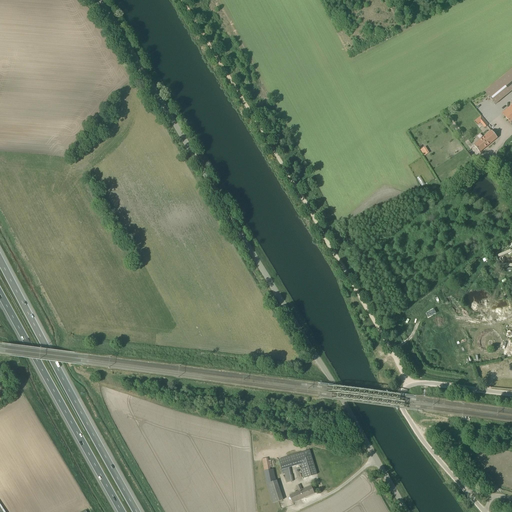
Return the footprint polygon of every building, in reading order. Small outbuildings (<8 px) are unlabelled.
[(500,78),(484,91),(494,104),(510,91),(500,78)] [(511,105),(502,114),(511,124),(511,123),(511,105)] [(479,153),(497,138),(491,131),(473,146),(479,153)] [(424,156),(429,153),(424,146),(419,150),(424,156)] [(417,178),(422,186),(425,185),(420,176),(417,178)] [(309,450),(298,454),(278,460),(281,470),(290,467),(301,464),(305,478),(317,474),(309,450)] [(269,458),(262,459),(266,482),(275,481),(273,469),(271,469),(269,458)] [(290,467),(281,470),(282,474),(285,474),(287,483),(293,482),(290,467)] [(277,481),(266,484),(273,504),(283,500),(277,481)] [(299,492),(289,496),(293,503),(314,494),(311,486),(302,490),(300,485),(296,486),(299,492)]
